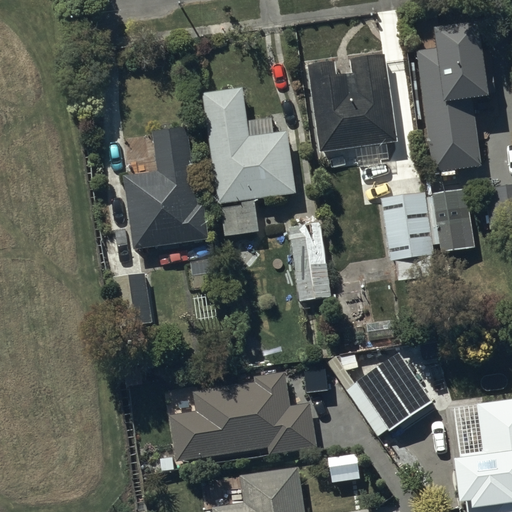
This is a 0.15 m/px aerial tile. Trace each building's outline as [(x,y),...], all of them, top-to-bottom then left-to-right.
[(438,42),(417,44),(432,168),(481,162),(473,90),(492,88),(483,12),(435,17),(438,42)] [(337,55),(309,58),(320,146),(398,137),(386,50),(350,54),(351,65),(339,67),(337,55)] [(244,83),(203,88),(218,201),(219,200),(224,233),(261,228),(257,193),(299,187),(290,126),(275,128),(273,113),(248,117),(244,83)] [(189,121),(153,125),(158,166),(126,170),(134,244),(210,234),(205,198),(200,198),(198,185),(195,185),(189,121)] [(430,188),(438,251),(474,247),(468,193),(486,191),(490,220),(511,217),(511,179),(488,182),(488,179),(450,183),(450,186),(430,188)] [(438,251),(430,188),(382,194),(389,256),(397,255),(400,278),(432,274),(429,252),(438,251)] [(324,220),(290,224),(299,297),(332,292),(324,220)] [(216,256),(192,259),(195,286),(219,283),(216,256)] [(357,375),(346,383),(370,418),(382,410),(386,417),(437,382),(402,332),(351,367),(357,375)] [(162,391),(169,439),(256,428),(257,434),(306,427),(300,381),(277,384),(272,353),(247,356),(248,366),(186,375),(187,387),(162,391)] [(456,477),(459,511),(511,511),(511,374),(467,379),(473,427),(438,431),(444,479),(456,477)] [(198,484),(201,511),(296,511),(291,451),(231,457),(233,480),(198,484)]
